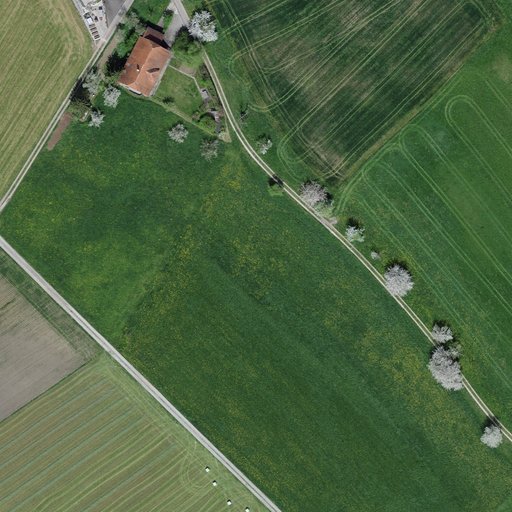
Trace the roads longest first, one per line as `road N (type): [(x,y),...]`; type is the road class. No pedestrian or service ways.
road 1 (track): [(511,438),(367,263),(245,144),(177,0)]
road 2 (track): [(0,238),(275,511)]
road 3 (track): [(102,45),(0,210)]
